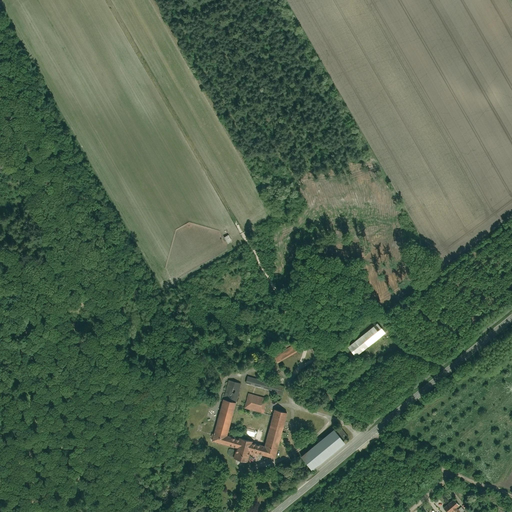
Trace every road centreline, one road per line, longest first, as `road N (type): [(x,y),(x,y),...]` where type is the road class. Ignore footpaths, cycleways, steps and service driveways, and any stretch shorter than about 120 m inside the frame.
road 1 (tertiary): [(511,318),(371,434)]
road 2 (residential): [(371,434),(448,468),(409,511)]
road 3 (tertiary): [(371,434),(277,511)]
